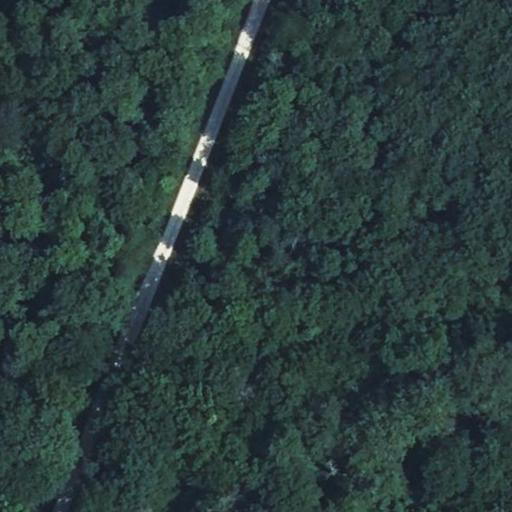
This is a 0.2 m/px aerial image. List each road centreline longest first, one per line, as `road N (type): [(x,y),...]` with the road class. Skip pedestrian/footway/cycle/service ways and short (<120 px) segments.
road 1 (track): [(138,331),(266,0)]
road 2 (track): [(69,511),(138,331)]
